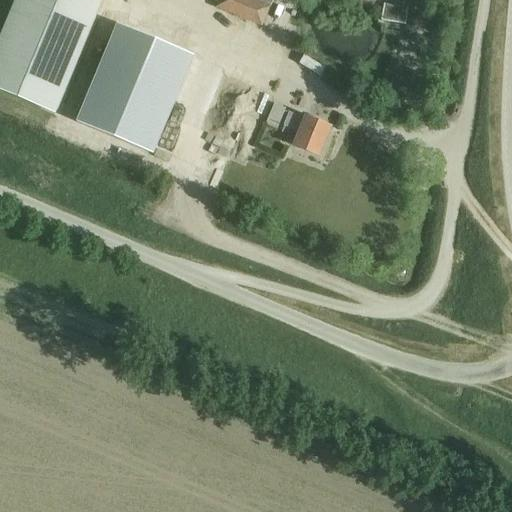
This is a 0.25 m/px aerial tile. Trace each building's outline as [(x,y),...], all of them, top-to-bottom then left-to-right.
[(103,0),(16,0),(0,41),(0,86),(58,111),(103,0)] [(212,0),(219,3),(217,8),(262,27),(273,0),(212,0)] [(385,4),(382,21),(402,24),(407,25),(409,8),(405,7),(385,4)] [(118,27),(81,120),(156,151),(194,58),(118,27)] [(277,130),(286,109),(275,105),(266,125),(277,130)] [(320,157),(332,129),(306,118),(305,120),(290,114),(282,132),(288,135),(291,129),(300,133),(294,147),(320,157)]
